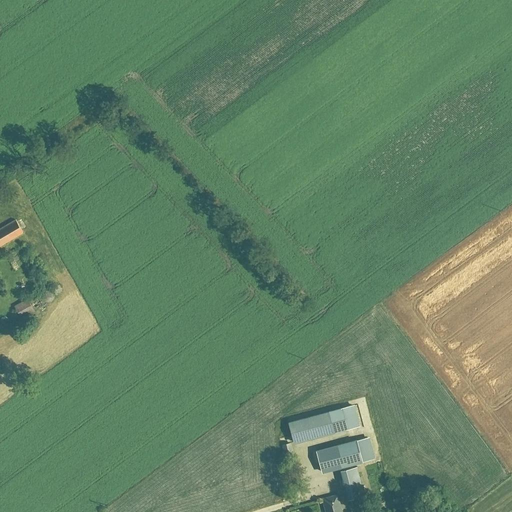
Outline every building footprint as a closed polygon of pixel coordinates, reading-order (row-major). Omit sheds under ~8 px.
[(0,229),(0,247),(27,235),(20,220),(0,229)] [(14,307),(23,320),(36,311),(28,299),(14,307)] [(23,343),(11,351),(23,366),(34,357),(23,343)] [(292,425),(296,443),(334,434),(330,416),(292,425)] [(340,451),(316,456),(320,474),(345,468),(340,451)] [(358,470),(343,475),(351,502),(366,497),(358,470)] [(346,511),(343,498),(321,504),(323,511),(346,511)]
